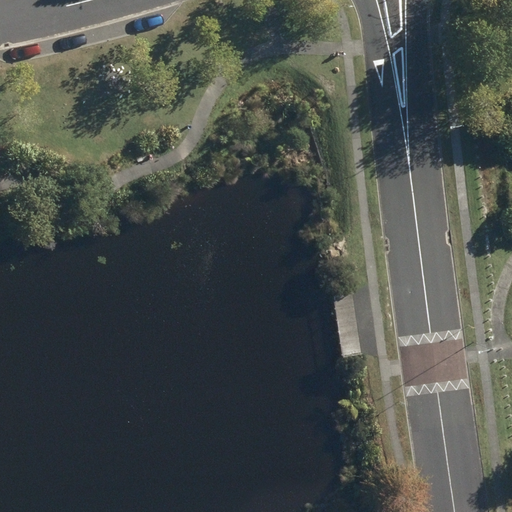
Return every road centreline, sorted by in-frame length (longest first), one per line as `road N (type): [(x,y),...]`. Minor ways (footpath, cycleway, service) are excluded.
road 1 (residential): [(409,172),(456,511)]
road 2 (residential): [(409,172),(365,0)]
road 3 (residential): [(417,0),(409,172)]
